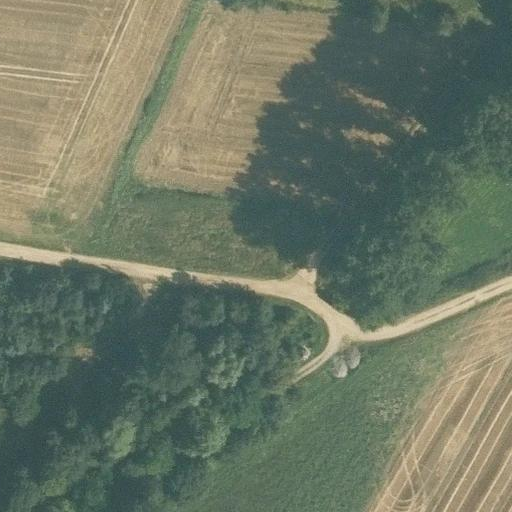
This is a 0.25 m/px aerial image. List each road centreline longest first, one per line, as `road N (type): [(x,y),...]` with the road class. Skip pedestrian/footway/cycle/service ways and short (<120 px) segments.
road 1 (track): [(78,511),(371,340)]
road 2 (track): [(0,250),(311,299)]
road 3 (track): [(201,0),(88,266)]
road 4 (track): [(0,453),(152,299),(158,278)]
road 5 (track): [(511,285),(371,340)]
